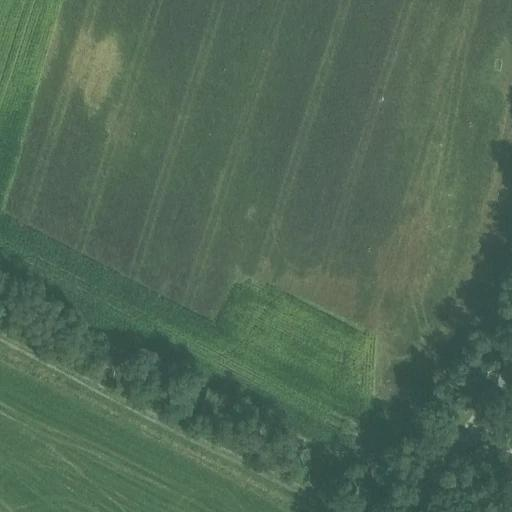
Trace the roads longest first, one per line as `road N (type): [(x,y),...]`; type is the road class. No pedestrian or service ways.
road 1 (unclassified): [(0,338),(328,511)]
road 2 (unclassified): [(511,356),(483,426),(421,511)]
